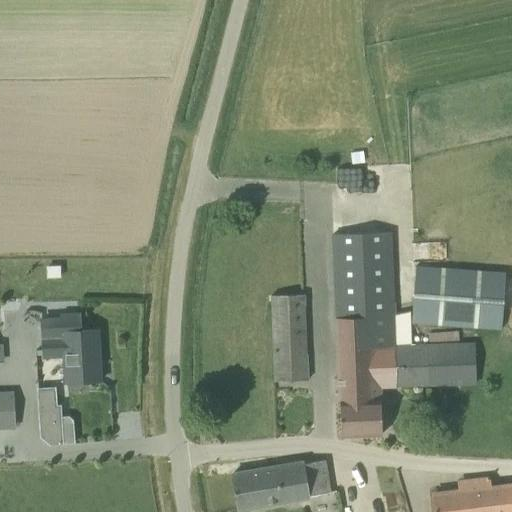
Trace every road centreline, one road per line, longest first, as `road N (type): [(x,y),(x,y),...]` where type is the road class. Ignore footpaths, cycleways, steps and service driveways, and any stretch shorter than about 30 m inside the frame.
road 1 (unclassified): [(179,463),(174,282),(241,0)]
road 2 (unclassified): [(511,471),(295,448),(179,463)]
